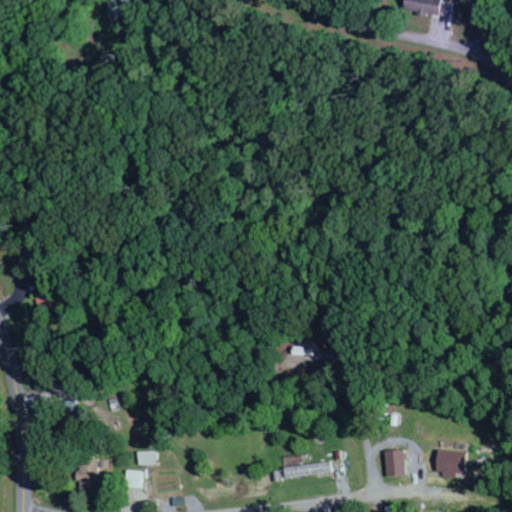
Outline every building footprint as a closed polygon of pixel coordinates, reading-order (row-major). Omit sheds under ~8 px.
[(457,18),(459,2),(446,0),(410,0),(409,12),(431,15),(431,14),(457,18)] [(136,17),(137,1),(115,1),(115,17),(136,17)] [(391,478),(411,477),(410,451),(390,452),(391,478)] [(440,474),(462,477),(462,474),(470,476),(473,455),(444,451),(440,474)] [(161,452),(143,453),(144,466),(162,465),(161,452)] [(337,473),(336,462),(308,467),(306,456),(288,459),(291,480),(337,473)] [(99,470),(82,469),(81,488),(99,489),(99,470)] [(148,489),(149,472),(131,471),(130,488),(148,489)]
